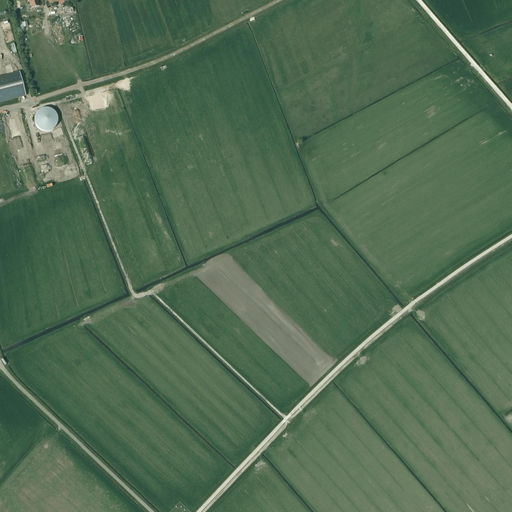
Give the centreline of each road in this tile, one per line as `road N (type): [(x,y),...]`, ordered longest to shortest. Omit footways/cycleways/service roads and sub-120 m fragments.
road 1 (track): [(281,0),(141,69),(0,110)]
road 2 (unclassified): [(151,511),(0,364)]
road 3 (track): [(511,107),(418,0)]
